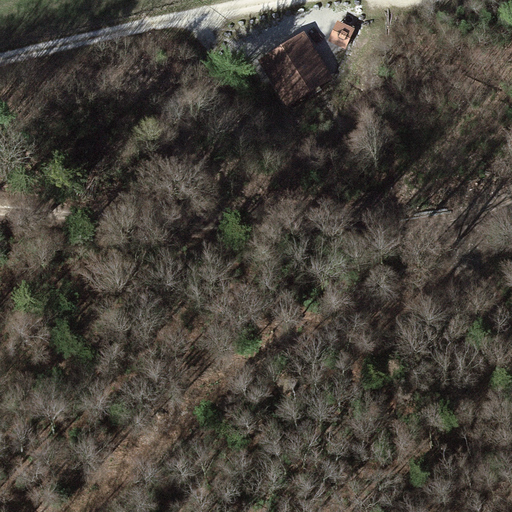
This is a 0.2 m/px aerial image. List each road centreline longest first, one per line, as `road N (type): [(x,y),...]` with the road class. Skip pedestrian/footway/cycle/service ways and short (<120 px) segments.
road 1 (track): [(511,181),(376,194),(296,216),(108,221),(0,205)]
road 2 (track): [(0,66),(301,0)]
